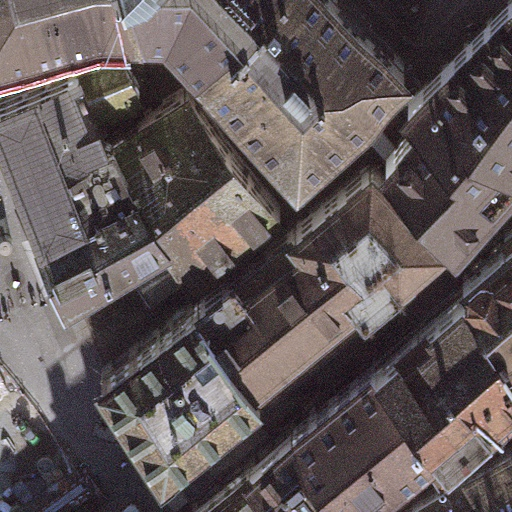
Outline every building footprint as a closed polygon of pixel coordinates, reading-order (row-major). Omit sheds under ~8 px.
[(0,0),(0,36),(90,11),(102,8),(135,8),(133,0),(0,0)] [(133,0),(135,8),(168,9),(188,30),(208,52),(260,0),(133,0)] [(345,0),(260,0),(208,52),(252,103),(297,153),(351,109),(386,149),(401,135),(390,119),(424,85),(403,64),(405,61),(355,10),(345,0)] [(511,0),(509,0),(424,85),(390,119),(401,135),(386,149),(455,227),(511,165),(511,0)] [(79,59),(0,89),(0,119),(42,227),(115,192),(134,180),(112,130),(105,127),(100,113),(137,98),(133,91),(141,88),(121,44),(79,60),(79,59)] [(115,130),(112,130),(134,180),(163,230),(172,245),(131,272),(142,288),(152,303),(193,275),(194,278),(202,272),(200,269),(281,206),(241,156),(190,83),(115,130)] [(262,387),(445,238),(374,159),(198,297),(262,387)] [(115,192),(42,227),(67,287),(83,277),(163,230),(134,180),(115,192)] [(511,232),(461,272),(467,281),(511,349),(511,232)] [(511,397),(511,349),(467,281),(376,357),(438,434),(451,452),(511,397)] [(237,403),(262,387),(198,297),(102,368),(133,415),(163,462),(237,403)] [(376,357),(292,422),(358,504),(438,434),(376,357)] [(347,511),(358,504),(292,422),(180,511),(347,511)] [(511,511),(511,430),(468,455),(507,511),(511,511)] [(386,500),(395,511),(507,511),(468,455),(393,501),(390,498),(386,500)] [(395,511),(386,500),(371,511),(395,511)]
